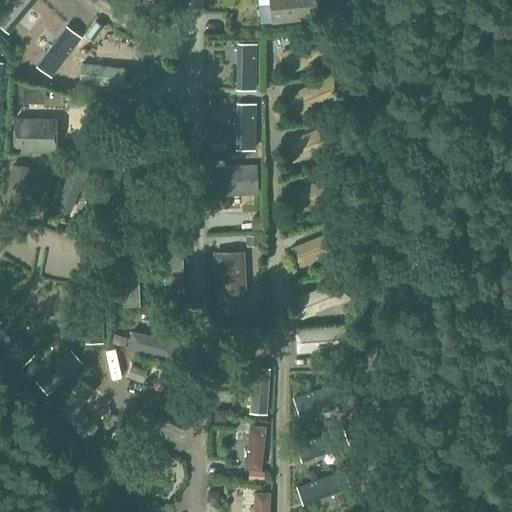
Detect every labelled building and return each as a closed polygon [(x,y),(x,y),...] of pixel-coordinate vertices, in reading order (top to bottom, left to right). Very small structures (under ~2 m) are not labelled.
[(26,0),(8,0),(0,9),(0,28),(3,30),(28,1),(26,0)] [(317,0),(269,0),(272,24),(320,18),(317,0)] [(70,21),(42,59),(54,68),(83,30),(70,21)] [(326,34),(277,54),(286,74),(300,68),(299,66),(320,58),(321,59),(334,54),(326,34)] [(237,46),(236,91),(255,91),(256,46),(237,46)] [(79,65),(77,82),(122,87),(124,69),(79,65)] [(332,76),(283,97),(292,118),(306,112),(305,110),(325,101),(327,103),(341,97),(332,76)] [(43,105),(43,94),(43,89),(24,88),(24,84),(15,83),(14,104),(43,105)] [(237,106),(236,151),(254,151),(255,106),(237,106)] [(9,118),(8,148),(53,150),(54,119),(9,118)] [(331,122),(282,143),(290,164),(304,158),(303,157),(324,148),(325,150),(340,144),(331,122)] [(154,137),(112,137),(112,157),(154,157),(154,137)] [(256,165),(223,165),(223,192),(256,192),(256,165)] [(11,167),(6,209),(25,211),(30,169),(11,167)] [(70,169),(55,208),(71,214),(86,175),(70,169)] [(335,173),(285,193),(293,214),(307,208),(307,206),(327,198),(327,200),(344,193),(335,173)] [(117,186),(105,227),(125,232),(136,191),(117,186)] [(303,223),(281,227),(285,244),(306,239),(303,223)] [(340,229),(290,248),(298,268),(312,262),(311,261),(331,253),(332,255),(347,249),(340,229)] [(181,241),(161,241),(163,284),(183,283),(181,241)] [(243,250),(214,251),(216,299),(245,298),(243,250)] [(137,262),(117,263),(119,306),(139,305),(137,262)] [(342,279),(293,298),(301,319),(314,314),(313,311),(335,302),(336,305),(350,299),(342,279)] [(102,296),(83,296),(84,344),(103,344),(102,296)] [(0,323),(0,348),(21,368),(33,355),(0,323)] [(347,349),(346,331),(296,334),(297,351),(347,349)] [(131,333),(128,349),(170,358),(174,342),(131,333)] [(69,350),(33,382),(46,396),(82,364),(69,350)] [(253,370),(250,414),(266,415),(269,371),(253,370)] [(79,410),(80,409),(93,392),(79,381),(52,412),(86,438),(97,425),(79,410)] [(339,383),(293,399),(299,416),(345,400),(339,383)] [(134,394),(129,408),(173,425),(179,411),(134,394)] [(249,427),(245,469),(262,470),(266,428),(249,427)] [(341,428),(295,445),(301,462),(347,446),(341,428)] [(131,446),(112,469),(141,493),(160,470),(131,446)] [(342,471),(296,488),(302,506),(349,489),(342,471)] [(269,511),(270,496),(255,495),(254,511),(269,511)]
